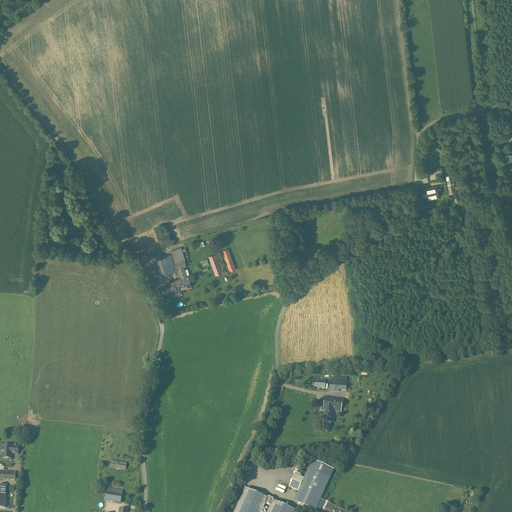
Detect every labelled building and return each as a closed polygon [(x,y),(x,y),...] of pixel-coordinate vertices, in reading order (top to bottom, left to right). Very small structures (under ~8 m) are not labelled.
[(511,153),(503,153),(503,163),(510,164),(511,153)] [(452,175),(446,177),(449,194),(456,193),(455,190),(458,190),(457,187),(455,188),(452,175)] [(437,186),(425,189),(427,199),(439,197),(437,186)] [(169,231),(158,234),(162,245),(171,242),(172,240),(169,231)] [(181,248),(171,251),(172,254),(175,264),(185,261),(181,248)] [(236,270),(228,249),(223,251),(231,272),(236,270)] [(172,254),(157,259),(162,274),(177,269),(175,264),(172,254)] [(223,274),(216,255),(210,257),(217,276),(223,274)] [(185,261),(175,264),(177,269),(183,267),(186,266),(185,261)] [(186,277),(183,267),(178,268),(182,278),(177,280),(177,281),(180,289),(191,285),(188,276),(186,277)] [(180,289),(177,281),(169,284),(170,286),(164,288),(167,297),(174,295),(173,293),(181,290),(180,289)] [(316,388),(326,388),(326,380),(316,380),(316,388)] [(347,382),(336,381),(336,382),(335,392),(339,392),(339,390),(346,390),(347,382)] [(342,401),(325,399),(324,409),(325,410),(334,411),(340,412),(341,410),(342,410),(342,409),(341,409),(342,401)] [(334,411),(325,410),(323,420),(332,421),(334,411)] [(12,446),(3,446),(2,458),(12,459),(12,454),(18,454),(18,447),(12,447),(12,446)] [(126,464),(111,461),(110,467),(125,470),(126,464)] [(16,472),(0,471),(0,479),(15,480),(16,472)] [(311,471),(296,503),(315,511),(329,479),(311,471)] [(123,491),(107,489),(105,501),(121,503),(123,491)] [(295,511),(273,502),(274,500),(268,498),(267,499),(245,490),(234,511),(262,511),(266,504),(270,506),(267,511),(295,511)]
